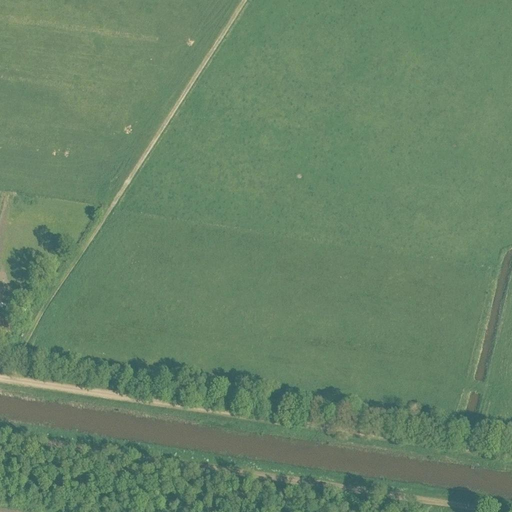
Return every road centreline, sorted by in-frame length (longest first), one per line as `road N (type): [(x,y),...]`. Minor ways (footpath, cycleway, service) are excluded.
road 1 (track): [(511,455),(4,377)]
road 2 (track): [(494,511),(0,436)]
road 3 (unknown): [(244,0),(4,377)]
